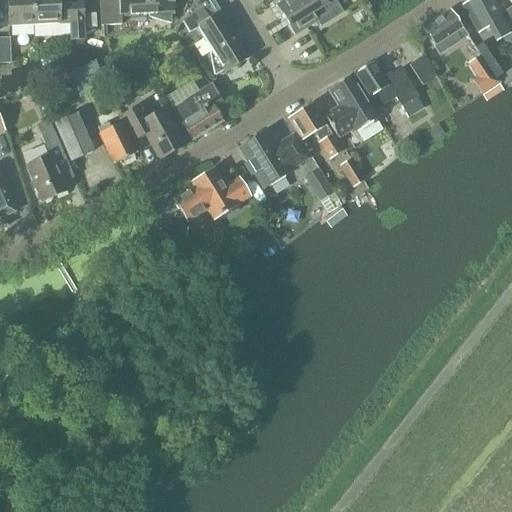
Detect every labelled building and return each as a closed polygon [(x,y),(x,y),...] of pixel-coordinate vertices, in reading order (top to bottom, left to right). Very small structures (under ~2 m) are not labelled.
[(8,0),(9,29),(33,28),(31,0),(8,0)] [(31,0),(33,28),(59,26),(70,26),(71,41),(84,41),(83,26),(82,1),(57,2),(57,0),(31,0)] [(101,0),(102,2),(100,2),(101,27),(119,26),(119,17),(149,16),(149,18),(171,24),(171,15),(174,15),(172,0),(101,0)] [(221,13),(212,0),(198,0),(192,11),(194,15),(183,22),(190,33),(197,29),(211,53),(210,54),(215,76),(223,71),(225,74),(248,59),(239,44),(240,43),(221,13)] [(315,24),(320,25),(329,18),(332,12),(324,0),(286,0),(276,7),(295,36),(315,24)] [(511,30),(505,20),(494,0),(473,0),(463,6),(468,14),(465,16),(477,36),(487,30),(489,33),(496,29),(497,29),(499,34),(499,40),(510,57),(511,56),(511,55),(511,30)] [(511,0),(507,0),(511,6),(511,7),(503,13),(511,25),(511,24),(511,0)] [(440,56),(468,38),(450,11),(423,29),(440,56)] [(87,30),(96,30),(95,16),(86,16),(87,30)] [(0,66),(10,66),(9,41),(0,41),(0,66)] [(480,56),(499,83),(499,84),(508,78),(488,46),(477,52),(480,56)] [(499,83),(480,56),(467,65),(477,79),(473,82),(480,95),(481,95),(499,83)] [(422,86),(436,78),(423,57),(410,65),(422,86)] [(81,98),(107,88),(96,61),(71,73),(81,98)] [(368,100),(369,102),(375,112),(396,99),(408,120),(424,110),(401,71),(385,81),(373,63),(354,75),(369,100),(368,100)] [(375,112),(369,102),(368,103),(352,76),(328,92),(338,106),(322,116),(337,140),(354,129),(357,132),(379,118),(375,112)] [(193,142),(223,124),(220,119),(228,114),(211,85),(173,108),(181,124),(193,142)] [(309,111),(308,107),(288,120),(302,143),(327,127),(315,108),(309,111)] [(141,118),(138,111),(124,118),(138,148),(152,142),(160,159),(182,149),(162,108),(141,118)] [(72,162),(93,153),(76,115),(55,124),(72,162)] [(36,125),(41,136),(49,156),(26,167),(42,203),(68,192),(64,183),(74,179),(53,131),(54,131),(49,120),(36,125)] [(0,143),(9,139),(0,121),(0,143)] [(98,129),(100,134),(99,135),(115,166),(137,155),(121,124),(111,129),(109,124),(98,129)] [(275,148),(266,134),(239,151),(248,164),(245,166),(252,177),(255,175),(264,190),(269,186),(271,188),(285,179),(285,176),(291,173),(290,171),(308,160),(294,136),(275,148)] [(320,143),(319,143),(331,161),(343,153),(332,135),(331,136),(320,143)] [(349,162),(338,168),(351,189),(361,182),(349,162)] [(195,190),(174,203),(187,226),(201,217),(207,213),(214,223),(239,207),(238,207),(252,199),(240,179),(225,188),(214,169),(191,184),(195,190)] [(320,201),(332,193),(319,170),(306,177),(320,201)] [(0,231),(6,229),(3,220),(15,215),(0,176),(0,231)] [(158,239),(186,242),(188,226),(160,223),(158,239)]
